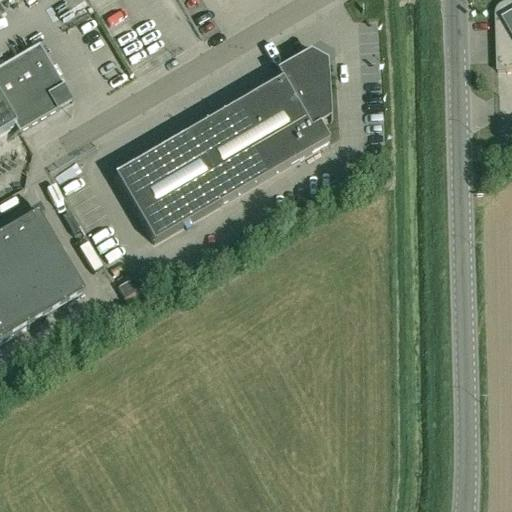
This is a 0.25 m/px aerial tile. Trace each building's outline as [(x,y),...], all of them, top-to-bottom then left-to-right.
[(511,5),(508,6),(504,6),(501,8),(498,11),(496,15),(496,18),(496,22),(497,74),(511,73),(511,5)] [(0,137),(16,129),(19,135),(72,104),(39,48),(0,70),(0,137)] [(281,83),(115,179),(150,240),(154,246),(329,145),(319,128),(329,123),(329,125),(330,125),(327,65),(309,56),(276,75),(281,83)] [(97,237),(113,228),(90,184),(74,193),(97,237)] [(30,216),(32,220),(0,238),(0,351),(1,352),(0,350),(0,347),(85,298),(40,222),(44,220),(38,211),(30,216)]
